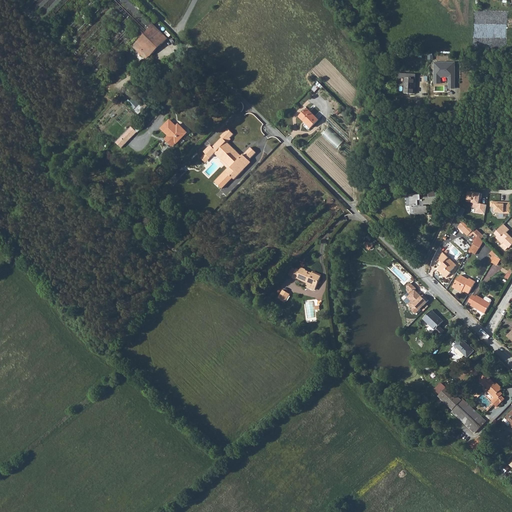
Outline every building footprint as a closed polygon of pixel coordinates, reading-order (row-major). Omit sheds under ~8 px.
[(119,0),(115,4),(120,9),(128,0),(119,0)] [(128,0),(120,9),(124,13),(133,4),(129,0),(128,0)] [(124,13),(126,14),(135,5),(133,4),(124,13)] [(126,14),(128,17),(138,8),(135,5),(126,14)] [(128,17),(133,22),(142,12),(138,8),(128,17)] [(133,22),(143,31),(151,22),(142,12),(133,22)] [(143,31),(145,33),(154,24),(151,22),(143,31)] [(132,47),(145,60),(167,37),(154,24),(145,33),(132,47)] [(456,61),(434,61),(434,83),(441,83),(441,77),(449,77),(449,88),(455,88),(456,61)] [(416,75),(400,74),(400,77),(405,78),(404,93),(415,94),(416,75)] [(130,101),(137,107),(141,102),(134,96),(130,101)] [(127,108),(116,119),(124,127),(135,116),(127,108)] [(300,116),(312,127),(319,119),(308,108),(300,116)] [(177,142),(178,142),(186,133),(180,126),(178,128),(175,126),(170,120),(162,128),(169,135),(167,138),(167,139),(173,145),(174,145),(177,142)] [(211,147),(215,151),(217,150),(225,158),(223,159),(232,168),(228,172),(233,178),(235,179),(244,170),(243,169),(251,161),(250,160),(256,153),(251,148),(242,157),(240,159),(236,155),(237,153),(226,141),(232,135),(227,129),(219,136),(221,138),(211,147)] [(343,139),(328,131),(324,136),(340,145),(343,139)] [(116,142),(121,147),(130,139),(125,133),(116,142)] [(114,143),(111,147),(117,152),(120,149),(114,143)] [(211,147),(209,145),(202,152),(208,158),(215,151),(211,147)] [(233,178),(228,172),(217,183),(222,188),(233,178)] [(436,191),(429,191),(429,197),(421,198),(421,194),(411,195),(411,206),(414,205),(415,214),(428,213),(427,206),(424,206),(424,205),(437,204),(436,191)] [(468,191),(466,202),(472,203),(472,206),(477,207),(477,212),(485,213),(486,205),(478,204),(479,198),(481,198),(482,193),(468,191)] [(511,202),(491,201),(491,206),(495,207),(495,211),(499,211),(499,213),(511,214),(511,202)] [(457,205),(455,213),(461,219),(466,209),(457,205)] [(467,224),(463,221),(458,226),(461,229),(467,224)] [(468,236),(473,230),(467,224),(461,229),(468,236)] [(511,238),(507,233),(509,231),(503,225),(494,234),(498,238),(497,240),(502,245),(501,246),(506,250),(508,247),(510,249),(511,246),(511,238)] [(478,229),(475,232),(478,236),(482,239),(485,237),(478,229)] [(431,236),(425,234),(422,240),(425,242),(424,245),(426,246),(431,236)] [(482,239),(478,236),(470,251),(476,254),(484,241),(482,239)] [(457,265),(444,252),(439,257),(440,258),(439,259),(443,263),(438,269),(442,274),(443,273),(448,277),(451,273),(450,272),(457,265)] [(501,259),(496,256),(492,262),(498,265),(501,259)] [(300,269),(298,268),(293,277),(298,279),(298,278),(308,282),(306,286),(315,290),(316,289),(322,275),(312,271),(311,272),(306,270),(306,268),(301,267),(300,269)] [(469,293),(476,282),(470,278),(469,280),(461,275),(460,277),(459,277),(453,287),(462,292),(463,290),(469,293)] [(417,313),(429,300),(424,295),(423,296),(421,295),(420,296),(416,291),(416,290),(417,288),(412,283),(410,283),(408,285),(408,287),(411,290),(406,294),(409,297),(406,300),(414,307),(412,309),(417,313)] [(278,298),(285,302),(290,293),(283,290),(278,298)] [(471,305),(485,313),(490,303),(492,301),(491,300),(486,297),(485,297),(484,300),(476,295),(471,305)] [(437,329),(440,326),(444,321),(432,310),(423,318),(431,325),(428,329),(433,333),(435,331),(437,333),(439,331),(437,329)] [(445,331),(440,326),(437,329),(439,331),(437,333),(440,336),(445,331)] [(468,357),(475,351),(462,339),(456,345),(458,348),(465,354),(468,357)] [(465,354),(458,348),(456,350),(456,351),(459,354),(459,356),(460,357),(462,357),(465,354)] [(493,401),(498,406),(505,398),(502,395),(503,393),(501,391),(503,388),(500,385),(499,386),(496,383),(491,378),(491,377),(489,375),(486,377),(484,376),(480,380),(484,384),(483,384),(490,390),(488,392),(495,398),(493,401)] [(448,387),(439,396),(453,409),(452,411),(475,433),(487,421),(463,399),(462,400),(448,387)] [(501,422),(503,424),(508,428),(510,425),(511,423),(505,418),(501,422)] [(487,441),(481,435),(471,445),(477,451),(487,441)]
